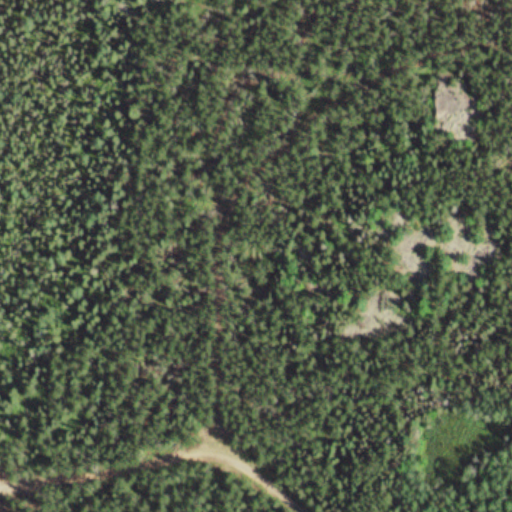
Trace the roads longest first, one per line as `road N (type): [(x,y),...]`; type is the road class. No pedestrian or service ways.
road 1 (track): [(223,438),(226,212),(321,98),(357,0)]
road 2 (residential): [(318,511),(223,438),(0,478)]
